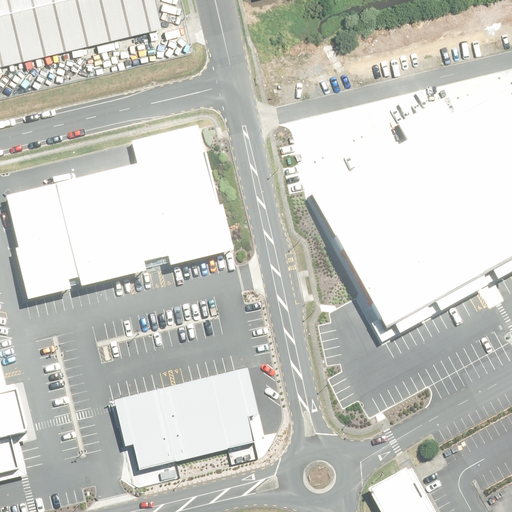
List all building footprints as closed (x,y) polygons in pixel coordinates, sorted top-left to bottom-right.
[(149,0),(0,0),(0,63),(155,25),(149,0)] [(511,118),(498,92),(453,115),(443,92),(404,112),(414,132),(312,186),(389,328),(511,257),(511,118)] [(4,186),(31,296),(232,246),(205,137),(4,186)] [(255,359),(111,394),(131,477),(176,467),(232,453),(275,443),(271,429),(255,359)] [(0,382),(0,466),(20,462),(13,431),(28,428),(17,385),(2,389),(0,382)] [(428,511),(406,471),(403,473),(368,491),(379,511),(428,511)]
